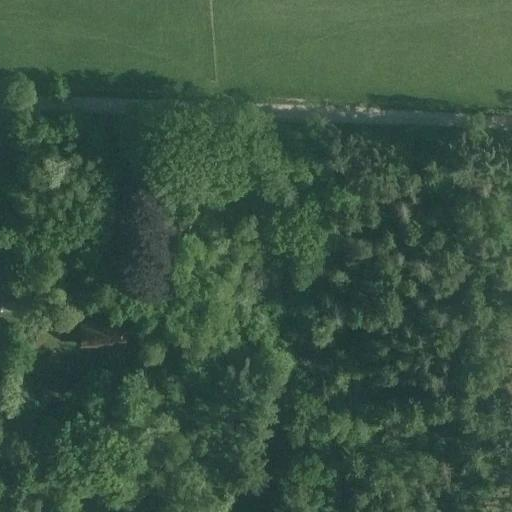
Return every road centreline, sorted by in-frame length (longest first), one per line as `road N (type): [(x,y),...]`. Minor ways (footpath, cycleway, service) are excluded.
road 1 (track): [(511,127),(0,99)]
road 2 (track): [(272,444),(283,113)]
